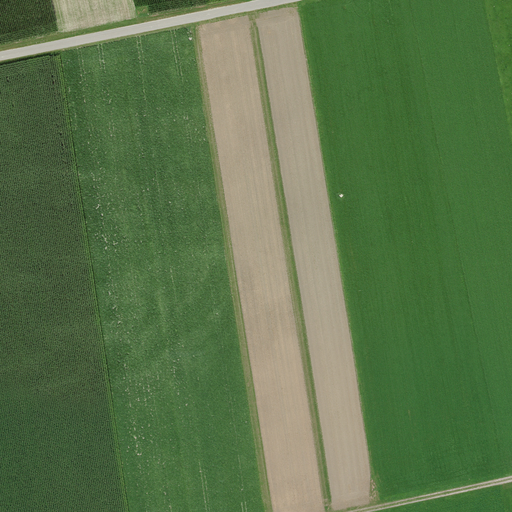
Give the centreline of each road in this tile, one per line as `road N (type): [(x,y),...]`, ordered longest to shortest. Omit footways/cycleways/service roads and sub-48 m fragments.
road 1 (unclassified): [(0,49),(263,0)]
road 2 (track): [(511,479),(359,511)]
